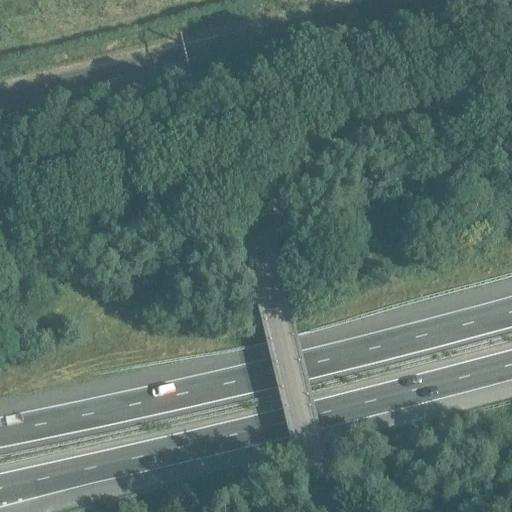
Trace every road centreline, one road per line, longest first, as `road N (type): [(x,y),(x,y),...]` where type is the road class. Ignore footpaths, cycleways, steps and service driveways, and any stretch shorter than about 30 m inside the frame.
road 1 (unclassified): [(323,511),(269,279),(274,201),(305,159),(351,132),(511,118)]
road 2 (motorway): [(511,310),(0,434)]
road 3 (motorway): [(0,488),(511,366)]
road 4 (track): [(0,71),(274,0)]
